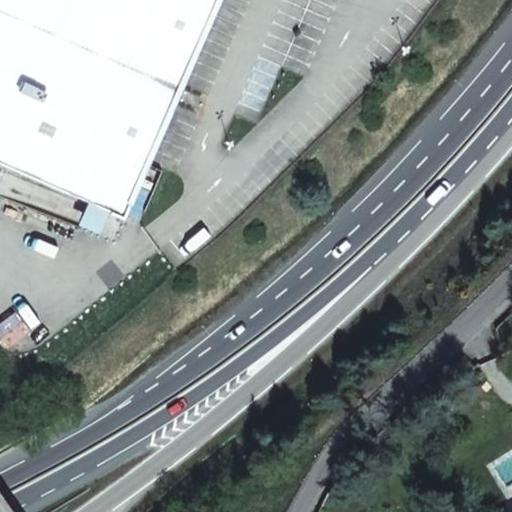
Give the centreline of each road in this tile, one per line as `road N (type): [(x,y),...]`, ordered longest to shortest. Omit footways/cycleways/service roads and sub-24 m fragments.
road 1 (trunk): [(511,71),(333,271),(99,439),(0,486)]
road 2 (trunk): [(3,511),(200,396),(311,312),(444,188),(511,109)]
road 3 (trunk): [(95,511),(335,317),(511,133)]
road 4 (unclassified): [(307,511),(345,447),(511,299)]
